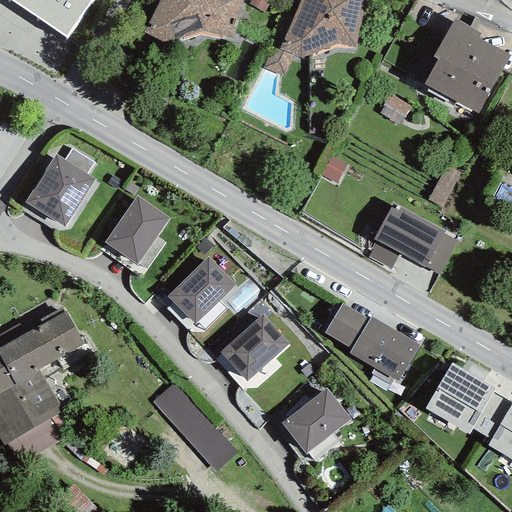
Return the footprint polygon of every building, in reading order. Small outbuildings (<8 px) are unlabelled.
[(11,0),(39,18),(51,0),(11,0)] [(92,0),(51,0),(39,18),(67,37),(92,0)] [(233,41),(242,0),(159,0),(142,33),(163,42),(183,36),(203,33),(233,41)] [(299,0),(292,16),(285,13),(264,67),(285,76),(294,53),(301,56),(336,43),(355,46),(364,0),(299,0)] [(424,84),(450,98),(481,40),(478,37),(480,34),(454,19),(433,57),(438,60),(424,84)] [(510,55),(481,40),(450,98),(477,114),(510,55)] [(410,106),(390,94),(379,113),(399,124),(410,106)] [(65,161),(55,155),(25,202),(63,227),(94,179),(86,174),(93,162),(72,149),(65,161)] [(346,165),(330,156),(320,175),(336,184),(346,165)] [(137,196),(104,243),(136,266),(157,237),(170,219),(137,196)] [(398,211),(390,207),(372,240),(375,241),(399,254),(438,276),(457,242),(443,235),(445,232),(400,207),(398,211)] [(165,243),(157,237),(136,266),(145,272),(165,243)] [(391,269),(399,254),(375,241),(367,256),(391,269)] [(208,256),(167,297),(194,324),(235,284),(208,256)] [(368,319),(341,304),(324,333),(351,349),(349,353),(397,382),(419,345),(370,317),(368,319)] [(66,311),(19,337),(38,370),(84,344),(66,311)] [(263,314),(219,353),(245,382),(289,344),(263,314)] [(63,414),(38,370),(19,337),(0,347),(0,443),(2,447),(7,444),(49,421),(63,414)] [(495,389),(451,364),(424,408),(468,434),(471,429),(492,394),(495,389)] [(237,455),(172,384),(153,400),(218,472),(237,455)] [(326,388),(281,423),(306,454),(307,453),(314,461),(339,442),(333,434),(350,420),(326,388)] [(511,406),(492,394),(471,429),(490,440),(511,406)] [(511,403),(511,406),(490,440),(487,446),(511,460),(511,403)] [(61,442),(49,421),(7,444),(18,465),(61,442)]
